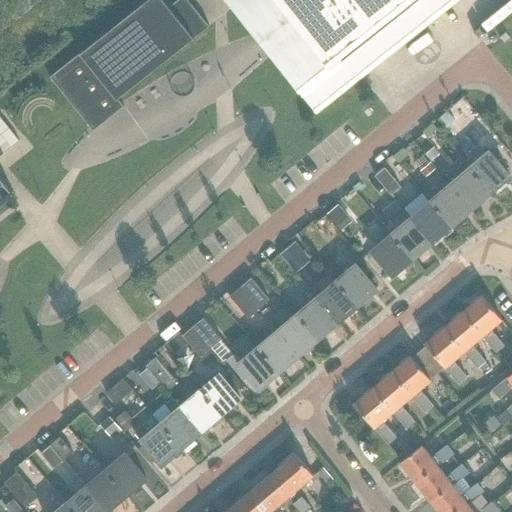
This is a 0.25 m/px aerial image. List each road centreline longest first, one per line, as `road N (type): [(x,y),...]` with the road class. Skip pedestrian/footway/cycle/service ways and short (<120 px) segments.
road 1 (residential): [(0,463),(452,79),(480,66),(511,96)]
road 2 (unclassified): [(301,405),(497,245)]
road 3 (unclassified): [(175,511),(301,405)]
road 4 (residential): [(384,511),(301,405)]
